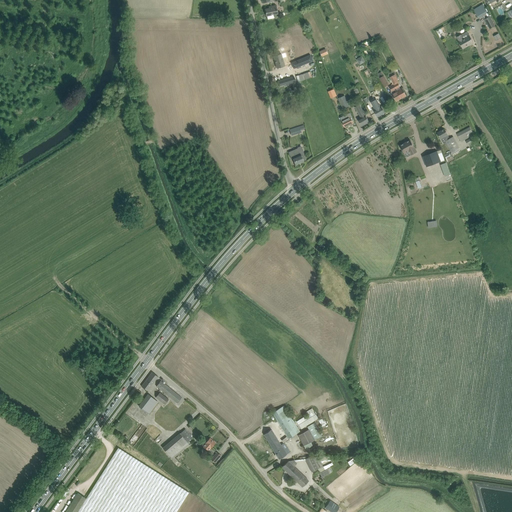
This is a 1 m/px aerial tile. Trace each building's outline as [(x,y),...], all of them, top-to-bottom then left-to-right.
[(473,9),(479,18),(483,16),(489,12),(487,8),(486,9),(482,3),(473,9)] [(272,8),(270,8),(265,9),(267,19),(274,18),(273,15),(278,14),(276,6),(271,7),(272,8)] [(490,16),(485,19),(490,29),(495,26),(490,16)] [(459,41),(461,44),(463,48),(474,43),(470,35),(469,35),(468,32),(461,35),(457,37),(459,41)] [(328,54),(325,49),(319,51),(322,57),(328,54)] [(281,54),(278,55),(274,56),(277,68),(285,66),(281,54)] [(310,55),(290,63),(293,69),(312,61),(310,55)] [(362,56),(356,59),(360,65),(365,62),(362,56)] [(393,84),(401,98),(407,95),(402,88),(400,89),(399,87),(400,86),(398,83),(399,82),(395,74),(390,77),(394,84),(393,84)] [(384,87),(389,84),(384,75),(379,78),(384,87)] [(295,76),(278,81),(279,86),(296,81),(295,76)] [(401,98),(393,84),(390,87),(392,91),(391,91),(396,101),(401,98)] [(334,89),(328,91),(331,98),(337,96),(334,89)] [(338,98),(343,109),(349,106),(345,95),(338,98)] [(374,110),(378,117),(382,114),(383,114),(384,114),(385,113),(385,112),(381,106),(380,107),(378,104),(381,102),(378,98),(376,99),(373,101),(377,108),(374,110)] [(358,119),(359,121),(362,126),(367,123),(367,124),(369,123),(368,122),(369,121),(366,115),(359,104),(355,107),(361,118),(358,119)] [(344,116),(341,118),(342,121),(343,123),(345,127),(353,123),(351,119),(349,115),(347,116),(344,117),(344,116)] [(291,135),(301,132),(301,130),(305,129),(304,126),(300,128),(299,126),(290,129),(291,135)] [(472,132),(470,127),(457,134),(461,141),(468,138),(467,135),(472,132)] [(445,129),(438,133),(442,139),(444,138),(452,153),(450,154),(449,153),(444,156),(445,158),(461,150),(453,136),(449,139),(447,135),(448,134),(445,129)] [(410,140),(401,146),(405,154),(409,152),(411,155),(417,151),(410,140)] [(293,153),(290,155),(292,158),(293,159),(296,165),(304,161),(303,160),(306,159),(302,152),(300,153),(298,149),(292,151),(293,153)] [(423,156),(427,167),(441,161),(438,154),(442,152),(441,150),(437,151),(423,156)] [(440,165),(444,176),(450,174),(446,163),(440,165)] [(147,391),(158,377),(152,372),(141,386),(147,391)] [(177,403),(182,397),(161,380),(156,386),(177,403)] [(169,400),(160,392),(156,397),(165,404),(169,400)] [(158,401),(152,397),(148,394),(139,406),(143,409),(149,414),(158,401)] [(289,439),(300,432),(284,406),(272,413),(289,439)] [(296,421),(299,425),(301,429),(318,418),(316,414),(312,408),(306,412),(308,414),(296,421)] [(318,419),(323,428),(328,426),(323,417),(318,419)] [(304,446),(322,436),(315,422),(307,427),(308,429),(298,435),(304,446)] [(180,433),(163,448),(171,458),(188,443),(193,438),(185,429),(180,433)] [(272,430),(268,432),(264,434),(279,459),(290,452),(286,445),(283,447),(272,430)] [(211,448),(212,446),(215,443),(210,438),(203,445),(208,450),(211,448)] [(176,511),(189,492),(123,450),(118,448),(86,498),(77,511),(176,511)] [(217,452),(211,459),(215,462),(221,455),(217,452)] [(332,462),(323,467),(320,461),(328,461),(327,457),(319,457),(318,456),(311,456),(306,459),(312,471),(317,468),(319,473),(327,469),(327,468),(333,465),(332,462)] [(288,460),(285,463),(282,467),(302,487),(309,480),(288,460)] [(327,469),(320,473),(322,477),(329,473),(327,469)] [(78,493),(65,511),(77,511),(86,498),(78,493)] [(331,500),(329,503),(326,507),(333,511),(335,511),(340,507),(331,500)]
